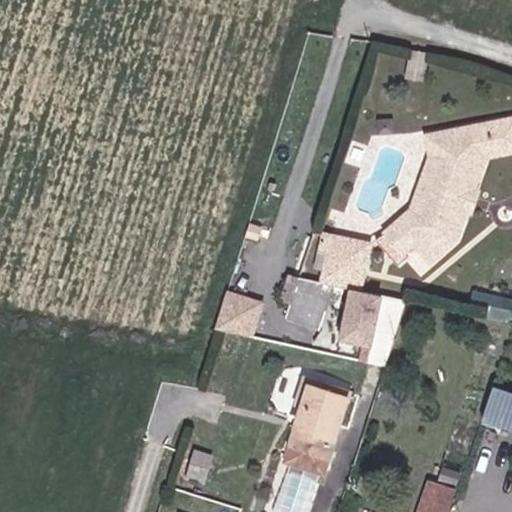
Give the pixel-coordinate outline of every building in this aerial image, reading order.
[(511,118),(437,135),(441,160),(435,179),(438,184),(434,197),(427,200),(421,220),(395,243),(405,256),(417,246),(433,264),(458,243),(462,229),(467,215),(467,207),(461,204),(463,196),(470,198),(475,192),(477,190),(487,159),(511,153),(511,118)] [(441,160),(437,135),(429,137),(432,156),(415,213),(388,234),(395,243),(421,220),(427,200),(434,197),(438,184),(435,179),(441,160)] [(467,207),(467,215),(473,215),(480,194),(475,192),(470,198),(463,196),(461,204),(467,207)] [(366,244),(325,235),(322,250),(331,251),(364,258),(366,244)] [(364,258),(331,251),(325,283),(354,289),(357,290),(364,258)] [(329,301),(326,310),(346,315),(354,289),(325,283),(301,278),(297,290),(329,301)] [(362,355),(388,363),(408,297),(359,283),(343,336),(365,343),(362,355)] [(230,286),(220,325),(259,335),(269,296),(230,286)] [(329,301),(297,290),(288,319),(321,330),(326,310),(329,301)] [(511,387),(499,383),(487,418),(511,426),(511,387)] [(352,393),(326,385),(324,391),(306,385),(299,404),(310,407),(305,425),(299,423),(292,445),(331,458),(352,393)] [(331,458),(292,445),(287,461),(326,472),(331,458)] [(207,481),(216,452),(197,446),(188,475),(207,481)] [(417,511),(446,511),(455,485),(429,476),(417,511)]
